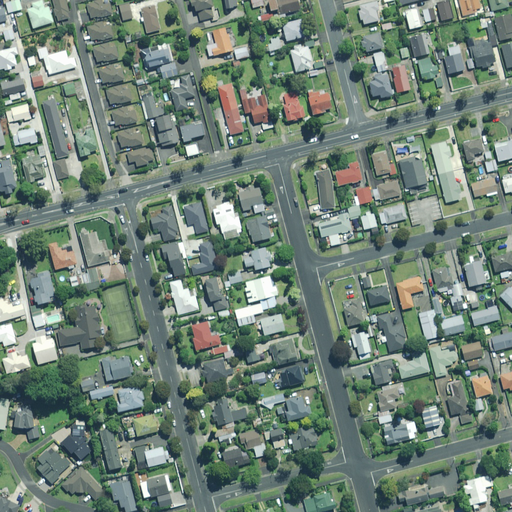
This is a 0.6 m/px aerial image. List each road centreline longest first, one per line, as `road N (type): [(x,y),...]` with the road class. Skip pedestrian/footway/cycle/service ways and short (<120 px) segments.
road 1 (residential): [(202,499),(122,196)]
road 2 (residential): [(306,271),(511,218)]
road 3 (residential): [(71,0),(104,132),(132,191)]
road 4 (residential): [(357,460),(306,271)]
road 5 (residential): [(202,499),(357,460)]
road 6 (secondary): [(360,131),(511,92)]
road 7 (residential): [(361,475),(511,434)]
road 8 (secondary): [(132,191),(275,153)]
road 9 (residential): [(326,0),(360,131)]
road 10 (secondary): [(0,225),(122,196)]
road 11 (residential): [(306,271),(275,153)]
